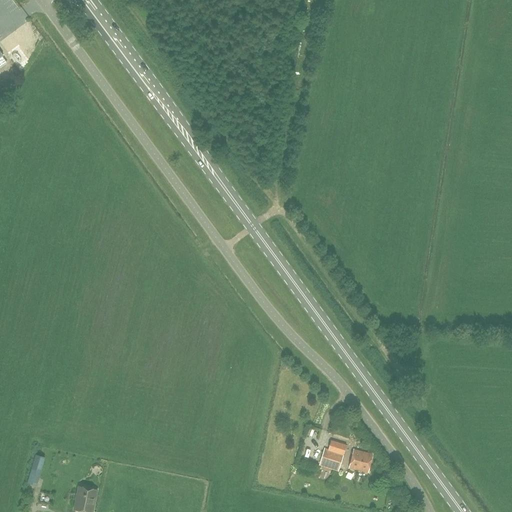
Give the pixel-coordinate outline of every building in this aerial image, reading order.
[(331,440),(328,450),(343,455),(346,445),(331,440)] [(372,455),(354,450),(349,467),(368,472),(372,455)] [(343,457),(324,451),(320,462),(339,468),(343,457)] [(35,455),(28,482),(32,484),(36,485),(37,485),(45,458),(40,456),(35,455)] [(80,487),(75,510),(87,511),(92,511),(97,490),(80,487)]
